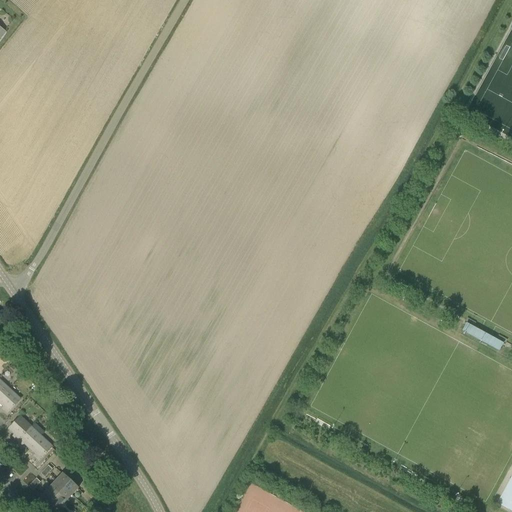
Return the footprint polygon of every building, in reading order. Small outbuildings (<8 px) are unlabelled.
[(464,326),(461,331),(500,352),(502,347),(504,345),(465,324),(464,326)] [(0,399),(10,390),(0,380),(0,399)] [(20,399),(10,390),(0,399),(0,404),(3,407),(2,409),(7,414),(20,399)] [(12,436),(17,441),(30,427),(20,417),(8,429),(13,435),(12,436)] [(30,450),(41,437),(30,427),(17,441),(22,446),(24,444),(30,450)] [(57,436),(63,442),(68,437),(62,431),(57,436)] [(52,447),(41,437),(30,450),(35,454),(33,456),(39,461),(52,447)] [(49,465),(46,469),(50,473),(54,469),(49,465)] [(46,477),(50,473),(46,469),(42,473),(46,477)] [(62,474),(55,480),(72,495),(78,489),(62,474)] [(511,475),(500,497),(497,503),(511,511),(511,475)] [(49,487),(65,502),(72,495),(55,480),(49,487)] [(43,493),(59,508),(65,502),(49,487),(43,493)] [(49,511),(55,511),(59,508),(43,493),(37,500),(49,511)]
